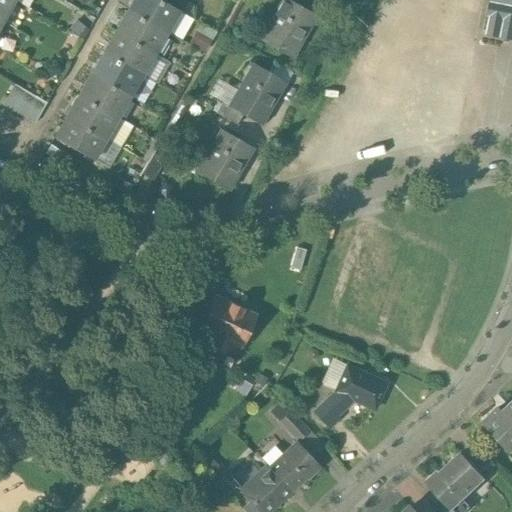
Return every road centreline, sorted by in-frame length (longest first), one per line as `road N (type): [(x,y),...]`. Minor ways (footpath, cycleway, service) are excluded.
road 1 (residential): [(0,161),(164,233),(511,167)]
road 2 (residential): [(330,511),(440,412),(485,359),(511,297)]
